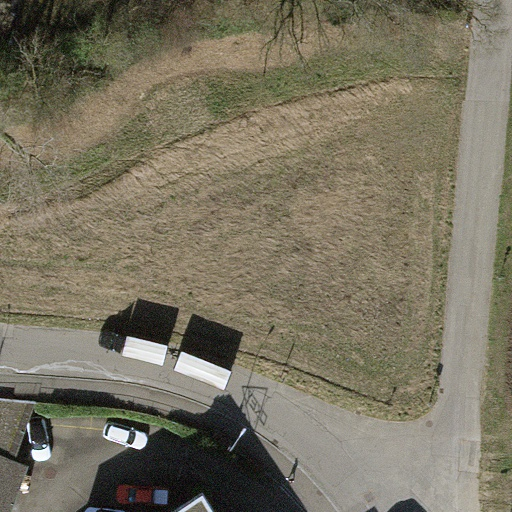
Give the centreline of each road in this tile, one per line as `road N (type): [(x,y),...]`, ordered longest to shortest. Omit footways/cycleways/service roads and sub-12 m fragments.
road 1 (unclassified): [(388,498),(433,454),(457,412),(480,70),(497,0)]
road 2 (residential): [(388,498),(280,406),(206,377),(126,357),(0,347)]
